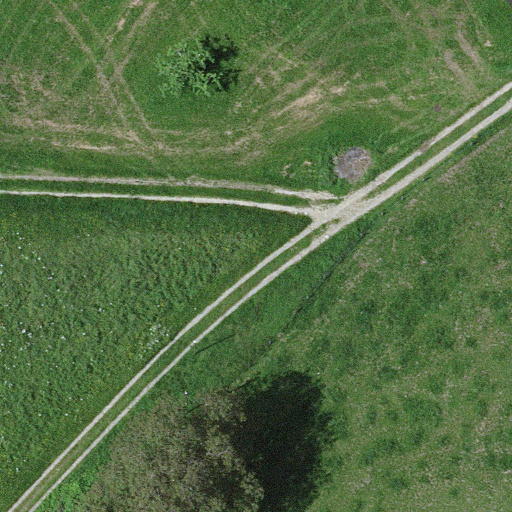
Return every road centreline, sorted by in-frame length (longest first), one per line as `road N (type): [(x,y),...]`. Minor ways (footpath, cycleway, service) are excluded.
road 1 (track): [(511,95),(255,280),(174,354),(30,511)]
road 2 (track): [(343,211),(181,192),(0,185)]
